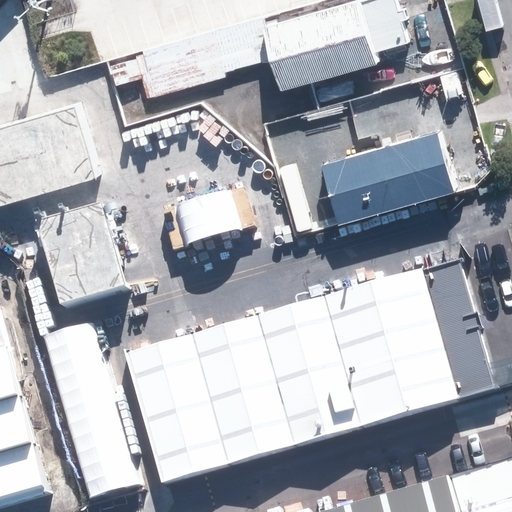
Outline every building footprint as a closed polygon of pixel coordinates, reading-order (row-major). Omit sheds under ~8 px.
[(368,0),(365,0),(255,33),(276,104),(389,70),(368,0)] [(453,133),(313,174),(332,236),(472,194),(453,133)] [(511,361),(481,257),(115,365),(156,502),(511,396),(511,361)] [(84,511),(131,498),(82,334),(22,352),(69,511),(84,511)] [(0,511),(3,511),(54,497),(11,354),(0,357),(0,511)] [(511,511),(511,465),(457,482),(465,511),(511,511)] [(465,511),(457,482),(355,511),(465,511)]
